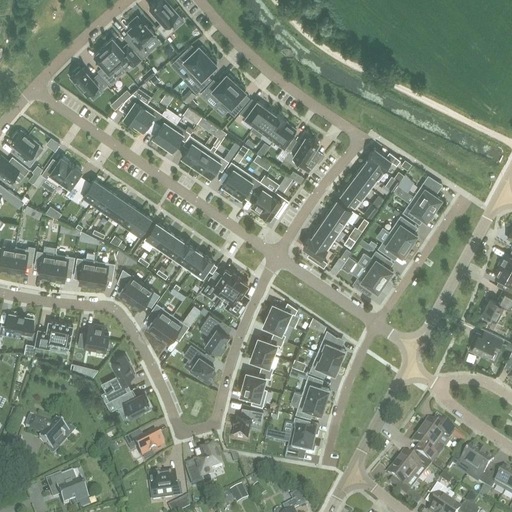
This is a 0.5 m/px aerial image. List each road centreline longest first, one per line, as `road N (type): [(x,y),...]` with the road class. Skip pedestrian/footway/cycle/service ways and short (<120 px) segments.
road 1 (residential): [(277,256),(241,332),(217,417),(184,430),(116,310),(0,290)]
road 2 (residential): [(277,256),(355,139),(255,61),(199,0)]
road 3 (residential): [(277,256),(33,90)]
road 4 (track): [(278,0),(329,54),(511,144)]
road 5 (tertiary): [(419,348),(500,194)]
road 6 (residential): [(375,323),(464,201)]
road 7 (residential): [(328,451),(375,323)]
road 8 (residential): [(130,0),(33,90)]
road 9 (tertiary): [(349,477),(407,368)]
